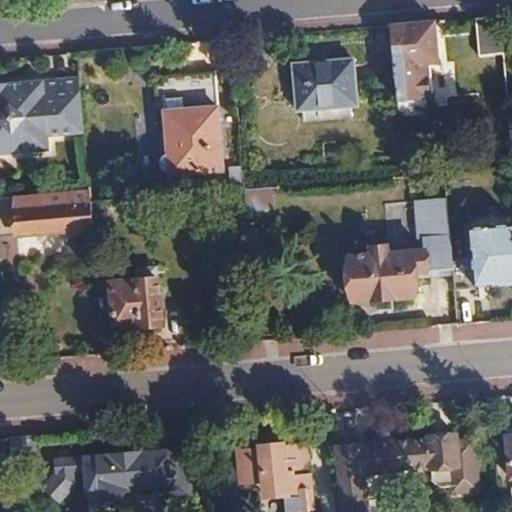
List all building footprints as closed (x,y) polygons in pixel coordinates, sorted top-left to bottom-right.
[(500,15),(482,17),(485,50),(503,48),(500,15)] [(436,20),(392,24),(398,104),(398,112),(424,110),(420,65),(439,64),(436,20)] [(353,62),(293,66),(297,111),(357,107),(353,62)] [(0,156),(18,155),(38,153),(37,138),(49,137),(85,133),(80,78),(0,87),(0,156)] [(216,82),(163,87),(171,178),(224,174),(216,82)] [(49,137),(37,138),(38,153),(50,152),(49,137)] [(420,165),(404,166),(405,178),(421,176),(420,165)] [(271,190),(245,193),(247,212),(272,210),(271,190)] [(90,193),(0,198),(0,238),(94,230),(93,228),(92,206),(90,193)] [(374,259),(351,261),(354,305),(417,302),(415,278),(452,276),(451,262),(446,200),(415,203),(419,245),(424,245),(425,256),(391,259),(390,250),(373,252),(374,259)] [(104,205),(92,206),(93,228),(106,227),(104,205)] [(471,260),(451,262),(452,276),(455,314),(475,312),(473,289),(511,285),(511,226),(468,230),(471,260)] [(159,280),(111,284),(114,326),(140,324),(140,328),(163,327),(159,280)] [(365,448),(335,451),(340,511),(358,511),(358,500),(369,499),(374,499),(380,493),(379,483),(398,482),(398,473),(418,471),(419,481),(427,489),(452,487),(453,494),(479,492),(474,440),(459,441),(458,434),(430,437),(431,438),(396,441),(395,437),(389,432),(381,433),(375,440),(375,443),(364,444),(365,448)] [(33,437),(12,439),(14,471),(36,469),(33,437)] [(305,444),(245,450),(248,483),(266,481),(268,501),(285,499),(282,469),(300,468),(299,460),(306,459),(305,444)] [(80,473),(91,472),(93,497),(103,496),(118,506),(133,489),(163,486),(190,506),(203,487),(197,483),(204,472),(181,450),(176,454),(174,454),(169,449),(64,459),(58,467),(59,476),(48,491),(66,504),(81,483),(80,473)] [(245,450),(237,450),(240,483),(248,483),(245,450)] [(300,468),(282,469),(285,499),(289,499),(290,511),(310,511),(306,459),(299,460),(300,468)] [(369,511),(369,499),(358,500),(358,511),(369,511)]
